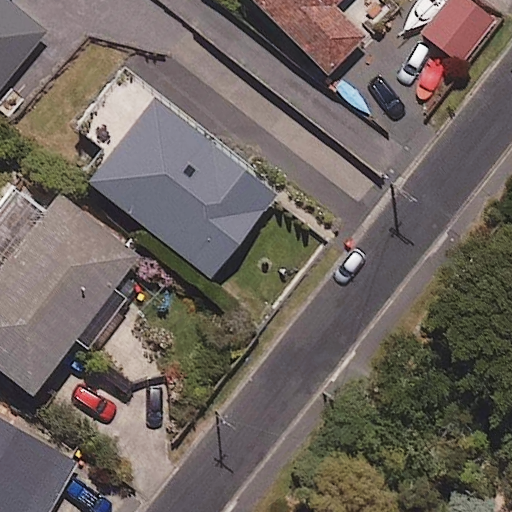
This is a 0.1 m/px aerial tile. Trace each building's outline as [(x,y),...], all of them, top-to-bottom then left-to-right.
[(0,0),(0,84),(42,31),(2,0),(0,0)] [(330,0),(245,0),(319,74),(361,33),(329,1),(330,0)] [(497,23),(467,0),(444,0),(418,34),(462,68),(497,23)] [(273,193),(145,96),(83,176),(212,273),(273,193)] [(131,255),(48,193),(0,256),(0,374),(26,394),(131,255)] [(47,511),(76,458),(0,417),(0,511),(47,511)]
